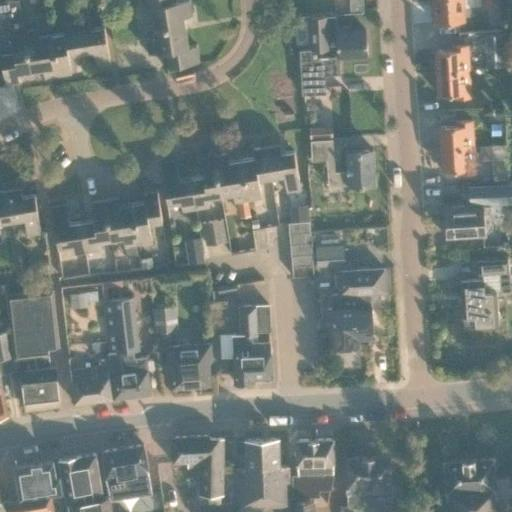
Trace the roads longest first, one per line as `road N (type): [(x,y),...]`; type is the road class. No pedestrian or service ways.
road 1 (tertiary): [(0,441),(147,414),(422,398)]
road 2 (unclassified): [(422,398),(395,0)]
road 3 (residential): [(75,101),(222,72),(251,41),(255,0)]
road 4 (residential): [(75,101),(87,185),(156,175)]
